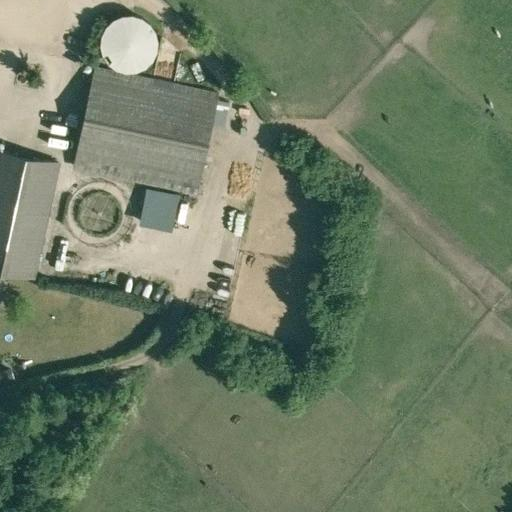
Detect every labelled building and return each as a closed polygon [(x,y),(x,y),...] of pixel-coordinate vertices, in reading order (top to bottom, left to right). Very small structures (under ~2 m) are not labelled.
[(156,42),(156,38),(156,34),(155,31),(154,28),(152,25),(150,22),(148,19),(145,17),(142,15),(139,14),(135,13),(132,13),(128,13),(125,13),(122,15),(119,16),(116,18),(113,20),(111,23),(109,26),(107,29),(106,32),(106,36),(106,39),(106,43),(107,46),(109,49),(111,52),(113,55),(115,58),(118,59),(121,61),(125,62),(128,63),(132,63),(135,63),(138,62),(142,61),(145,59),(148,57),(150,54),(152,51),(154,48),(155,45),(156,42)] [(52,35),(44,39),(53,56),(60,53),(52,35)] [(96,65),(75,164),(197,190),(219,91),(96,65)] [(79,126),(80,115),(41,110),(40,121),(79,126)] [(0,286),(4,269),(33,276),(58,162),(0,148),(0,286)] [(197,194),(74,168),(54,259),(177,286),(197,194)] [(242,257),(247,231),(232,228),(227,255),(242,257)]
